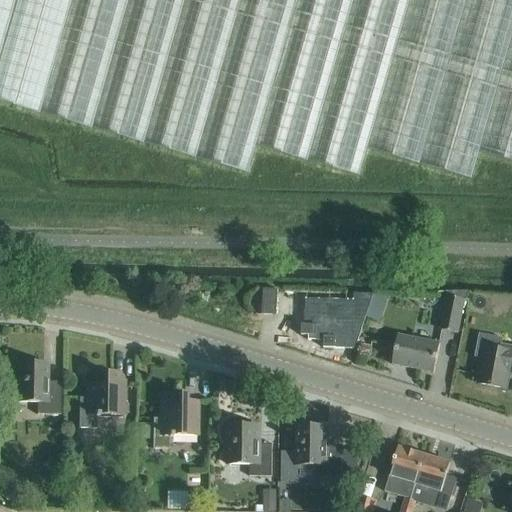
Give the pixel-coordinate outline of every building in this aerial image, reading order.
[(511,0),(0,0),(0,103),(249,175),(256,148),(360,178),(368,151),(472,180),(480,154),(511,162),(511,0)] [(263,290),(263,291),(262,316),(276,316),(278,291),(263,290)] [(350,332),(361,332),(373,294),(353,293),(353,304),(339,303),(339,311),(324,311),(324,304),(314,303),(314,311),(309,311),(309,326),(302,326),(301,336),(309,336),(309,338),(311,341),(324,341),(323,349),(334,349),(334,341),(340,341),(342,339),(342,334),(350,334),(350,332)] [(440,330),(458,334),(465,301),(447,297),(440,330)] [(434,374),(438,355),(440,345),(398,336),(392,366),(421,371),(421,369),(433,372),(433,374),(434,374)] [(484,348),(481,365),(477,384),(507,390),(509,376),(511,376),(511,347),(501,346),(501,351),(484,348)] [(48,389),(48,366),(16,365),(15,403),(37,403),(37,415),(61,416),(61,389),(48,389)] [(112,376),(87,375),(87,399),(80,399),(79,430),(97,430),(97,419),(99,418),(99,416),(125,417),(125,383),(112,382),(112,376)] [(160,420),(153,420),(153,450),(170,450),(170,439),(173,439),(173,437),(198,437),(199,403),(186,403),(186,396),(161,396),(160,420)] [(139,424),(139,436),(151,436),(151,424),(139,424)] [(272,451),(260,450),(260,428),(228,427),(227,465),(249,465),(249,477),(272,478),(272,451)] [(284,456),(284,484),(317,485),(317,478),(341,479),(341,452),(328,451),(328,429),(296,428),(295,457),(284,456)] [(406,499),(411,501),(415,485),(424,456),(398,448),(394,462),(390,462),(387,472),(390,474),(385,493),(406,499)] [(424,456),(415,485),(411,501),(406,499),(402,511),(412,511),(416,502),(446,511),(456,480),(446,477),(450,464),(424,456)] [(21,491),(10,482),(0,494),(0,495),(10,504),(21,491)] [(275,511),(276,492),(262,493),(262,508),(254,508),(254,511),(275,511)] [(355,511),(373,511),(377,502),(360,497),(355,511)]
